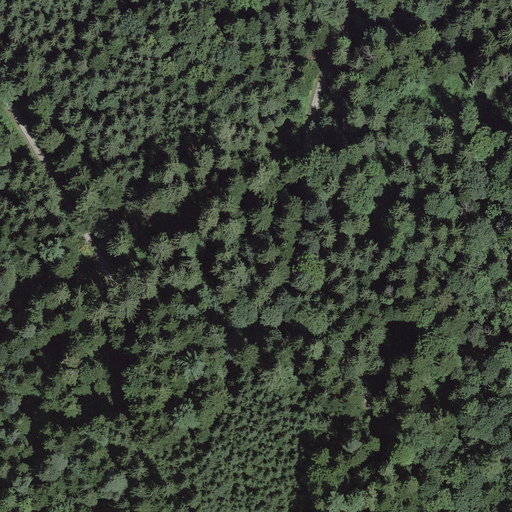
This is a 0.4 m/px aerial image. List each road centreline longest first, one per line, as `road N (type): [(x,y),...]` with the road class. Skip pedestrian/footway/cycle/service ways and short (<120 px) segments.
road 1 (track): [(0,88),(114,286),(177,324),(254,321)]
road 2 (track): [(254,321),(281,307),(321,88),(349,0)]
road 3 (track): [(254,321),(302,335),(347,377),(410,462),(426,511)]
